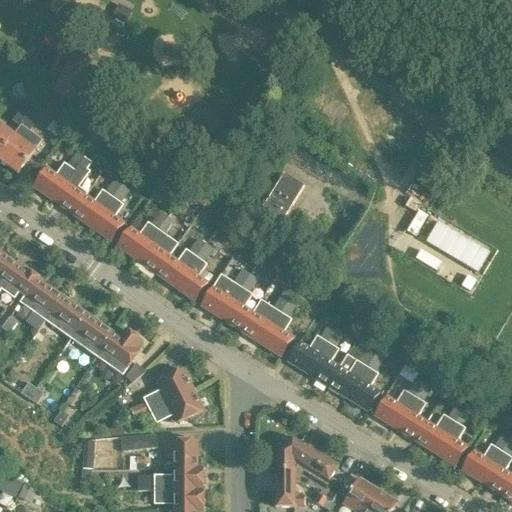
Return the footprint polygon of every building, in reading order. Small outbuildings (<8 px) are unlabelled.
[(120,6),(114,17),(126,23),(132,12),(120,6)] [(44,43),(34,62),(54,72),(64,53),(44,43)] [(71,61),(54,95),(77,106),(89,112),(94,101),(83,95),(94,73),(71,61)] [(12,121),(21,127),(30,114),(21,108),(12,121)] [(31,134),(40,121),(30,114),(21,127),(31,134)] [(0,126),(0,155),(14,136),(0,126)] [(14,136),(0,155),(0,162),(18,176),(42,142),(31,134),(21,127),(14,136)] [(118,155),(122,148),(101,136),(97,143),(118,155)] [(34,188),(53,202),(85,158),(77,153),(68,166),(64,164),(55,177),(46,170),(34,188)] [(72,215),(85,198),(87,194),(79,188),(90,172),(87,170),(92,163),(85,158),(53,202),(72,215)] [(263,209),(283,222),(304,188),(284,175),(263,209)] [(105,192),(112,197),(121,184),(114,179),(105,192)] [(210,196),(192,183),(184,194),(188,197),(191,194),(198,198),(196,202),(203,207),(210,196)] [(121,184),(112,197),(120,202),(128,189),(121,184)] [(72,215),(90,228),(112,198),(101,191),(92,203),(85,198),(72,215)] [(112,198),(90,228),(111,243),(123,226),(113,218),(122,205),(112,198)] [(152,226),(159,231),(168,218),(160,213),(152,226)] [(168,218),(159,231),(166,236),(175,223),(168,218)] [(117,247),(137,261),(158,232),(147,224),(139,237),(129,231),(117,247)] [(137,261),(156,275),(169,259),(178,246),(158,232),(137,261)] [(189,253),(197,258),(205,245),(198,240),(189,253)] [(205,245),(197,258),(204,263),(213,251),(205,245)] [(156,275),(175,288),(196,259),(185,252),(176,264),(169,259),(156,275)] [(0,290),(13,300),(18,293),(31,275),(27,272),(26,274),(3,258),(0,263),(0,290)] [(196,259),(175,288),(195,302),(212,277),(203,271),(206,266),(196,259)] [(234,284),(242,288),(250,276),(242,272),(234,284)] [(20,304),(45,323),(62,300),(41,285),(42,283),(31,275),(18,293),(25,297),(20,304)] [(250,276),(242,288),(249,293),(257,281),(250,276)] [(221,277),(201,307),(222,320),(241,290),(221,277)] [(222,320),(241,333),(261,302),(241,290),(222,320)] [(286,291),(274,309),(281,314),(289,302),(293,296),(286,291)] [(87,318),(62,300),(45,323),(1,383),(8,388),(45,337),(64,351),(87,318)] [(241,333),(261,345),(281,315),(270,308),(261,302),(241,333)] [(289,302),(281,314),(289,318),(297,306),(289,302)] [(281,315),(261,345),(281,358),(292,341),(283,335),(291,322),(281,315)] [(113,336),(87,318),(71,341),(97,359),(113,336)] [(2,330),(9,335),(17,324),(10,319),(2,330)] [(321,339),(328,343),(336,331),(328,327),(321,339)] [(336,331),(328,343),(336,348),(343,336),(336,331)] [(120,341),(113,336),(97,359),(122,377),(139,354),(136,353),(137,352),(135,351),(141,343),(126,332),(120,341)] [(288,362),(308,375),(327,345),(317,338),(308,351),(299,345),(288,362)] [(308,375),(328,387),(339,370),(330,364),(338,351),(327,345),(308,375)] [(339,370),(328,387),(348,400),(367,369),(360,365),(361,363),(364,357),(352,350),(347,357),(339,370)] [(364,357),(361,363),(368,368),(376,356),(368,351),(364,357)] [(376,356),(368,368),(375,373),(383,361),(376,356)] [(367,369),(348,400),(369,413),(379,395),(370,389),(378,376),(367,369)] [(135,421),(143,416),(192,392),(182,371),(157,384),(161,392),(143,400),(145,404),(130,412),(135,421)] [(407,393),(415,398),(422,386),(415,381),(407,393)] [(18,395),(26,401),(33,390),(26,385),(18,395)] [(422,386),(415,398),(422,403),(430,391),(422,386)] [(33,390),(26,401),(33,406),(41,396),(33,390)] [(192,392),(143,416),(148,427),(156,424),(156,425),(174,416),(178,424),(203,412),(192,392)] [(375,417),(395,429),(414,399),(403,393),(395,406),(386,400),(375,417)] [(395,429),(415,442),(426,425),(417,419),(425,406),(414,399),(395,429)] [(447,418),(455,423),(462,411),(455,406),(447,418)] [(462,411),(455,423),(462,428),(470,415),(462,411)] [(53,423),(60,428),(67,417),(60,412),(53,423)] [(415,442),(435,454),(454,424),(443,417),(435,430),(426,425),(415,442)] [(454,424),(435,454),(455,467),(466,450),(457,444),(465,431),(454,424)] [(121,439),(122,453),(157,450),(156,436),(121,439)] [(495,448),(502,452),(510,440),(502,436),(495,448)] [(274,449),(275,471),(295,471),(295,485),(311,487),(321,493),(318,498),(327,503),(331,505),(342,487),(331,479),(338,468),(292,439),(274,449)] [(511,441),(510,440),(502,452),(510,457),(511,453),(511,441)] [(82,471),(94,471),(95,443),(84,442),(82,471)] [(174,444),(165,444),(165,456),(167,456),(167,473),(174,473),(174,468),(196,469),(196,442),(174,442),(174,444)] [(462,471),(482,484),(501,454),(490,447),(482,460),(473,454),(462,471)] [(482,484),(502,496),(511,480),(511,478),(504,473),(511,460),(501,454),(482,484)] [(154,473),(154,488),(203,488),(203,469),(196,469),(174,468),(174,473),(167,473),(154,473)] [(275,471),(275,509),(296,509),(296,508),(303,508),(303,510),(307,511),(308,511),(309,511),(313,503),(304,498),(304,497),(295,497),(295,485),(295,471),(275,471)] [(0,483),(0,491),(16,499),(24,484),(4,475),(0,483)] [(511,480),(502,496),(511,502),(511,480)] [(365,511),(378,493),(359,481),(344,504),(354,511),(365,511)] [(174,503),(174,511),(203,511),(203,488),(154,488),(153,503),(174,503)] [(24,490),(19,498),(32,504),(36,496),(24,490)] [(392,511),(397,505),(378,493),(365,511),(392,511)] [(317,497),(313,503),(323,510),(327,503),(318,498),(317,497)]
